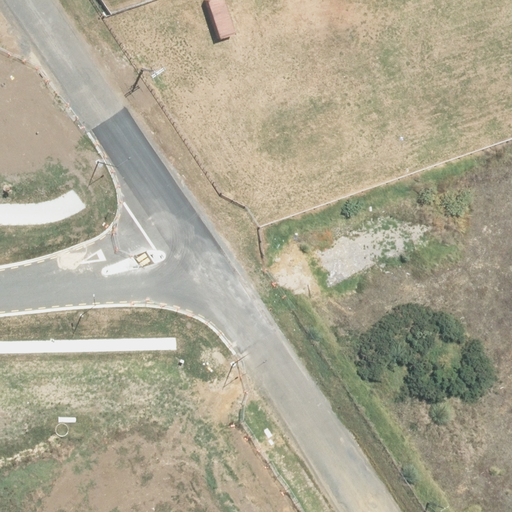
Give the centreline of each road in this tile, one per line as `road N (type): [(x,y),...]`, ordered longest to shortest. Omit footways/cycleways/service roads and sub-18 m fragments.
road 1 (unclassified): [(223,308),(17,0)]
road 2 (unclassified): [(361,511),(223,308)]
road 3 (residential): [(223,308),(0,308)]
